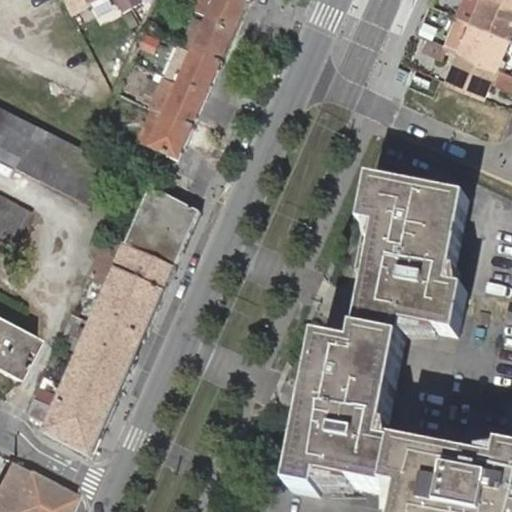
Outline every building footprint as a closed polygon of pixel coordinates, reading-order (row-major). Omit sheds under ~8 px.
[(127,0),(86,0),(69,9),(79,30),(123,9),(127,16),(134,13),(131,8),(132,7),(127,0)] [(127,0),(132,7),(131,8),(134,13),(142,8),(137,0),(127,0)] [(205,0),(197,19),(207,24),(208,22),(209,21),(214,8),(217,0),(205,0)] [(252,4),(253,3),(244,0),(217,0),(214,8),(209,21),(208,22),(232,32),(237,34),(242,22),(251,3),(252,4)] [(470,0),(462,19),(474,24),(483,0),(470,0)] [(511,5),(499,0),(483,0),(474,24),(511,40),(511,38),(511,5)] [(207,24),(197,19),(184,50),(194,54),(207,24)] [(449,49),(461,54),(499,70),(511,40),(474,24),(462,19),(449,49)] [(231,46),(237,34),(232,32),(208,22),(207,24),(194,54),(224,67),(224,66),(223,65),(231,46)] [(447,48),(430,41),(426,52),(443,60),(447,48)] [(175,52),(177,47),(169,44),(167,49),(175,52)] [(223,68),(224,67),(194,54),(192,57),(182,52),(168,80),(180,86),(203,96),(208,98),(214,86),(222,68),(223,68)] [(461,54),(449,84),(486,100),(499,70),(461,54)] [(511,75),(501,71),(495,86),(511,92),(511,75)] [(164,82),(165,80),(157,77),(153,85),(161,89),(164,82)] [(203,111),(208,98),(203,96),(180,86),(179,87),(178,88),(164,82),(161,89),(151,112),(153,113),(166,118),(195,131),(196,130),(194,129),(203,111)] [(0,162),(94,210),(115,171),(0,112),(0,162)] [(195,132),(195,131),(166,118),(153,113),(148,123),(161,128),(151,151),(174,161),(179,164),(186,150),(193,131),(195,132)] [(138,144),(151,151),(161,128),(148,123),(138,144)] [(151,190),(133,181),(129,191),(138,196),(146,200),(151,190)] [(475,205),(377,188),(369,234),(383,237),(362,354),(324,348),(298,498),(323,502),(326,485),(414,501),(412,511),(511,511),(511,468),(511,473),(389,452),(410,334),(464,344),(472,301),(458,299),(475,205)] [(48,426),(44,435),(95,459),(167,294),(177,270),(202,215),(189,208),(153,190),(126,250),(106,241),(90,280),(99,284),(105,286),(109,288),(105,296),(89,334),(69,325),(61,344),(71,349),(80,353),(59,401),(54,411),(48,426)] [(0,255),(9,260),(33,215),(0,198),(0,255)] [(99,284),(90,280),(73,318),(83,322),(99,284)] [(101,295),(105,296),(109,288),(105,286),(101,295)] [(0,372),(16,381),(37,341),(0,320),(0,372)] [(71,349),(61,344),(57,354),(68,358),(71,349)] [(68,358),(57,354),(38,398),(47,403),(50,397),(68,358)] [(47,403),(38,398),(36,402),(54,411),(59,401),(50,397),(47,403)] [(54,411),(36,402),(30,416),(48,426),(54,411)] [(70,511),(77,497),(13,463),(6,476),(23,485),(8,511),(70,511)]
